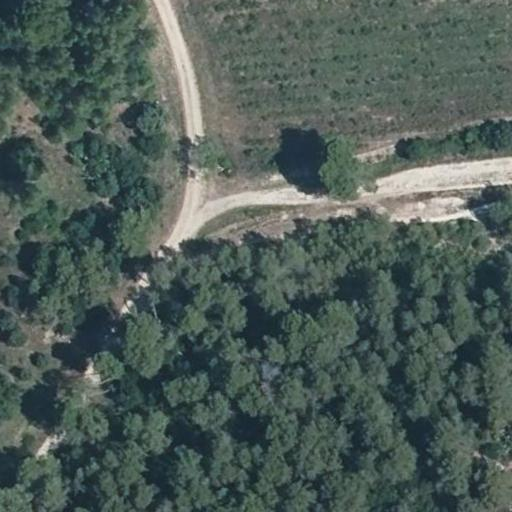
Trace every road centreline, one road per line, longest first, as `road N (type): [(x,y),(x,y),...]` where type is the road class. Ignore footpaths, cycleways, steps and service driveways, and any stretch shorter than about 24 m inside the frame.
road 1 (track): [(213,210),(64,472),(20,511)]
road 2 (track): [(511,177),(213,210)]
road 3 (track): [(171,0),(199,80),(204,197),(213,210)]
